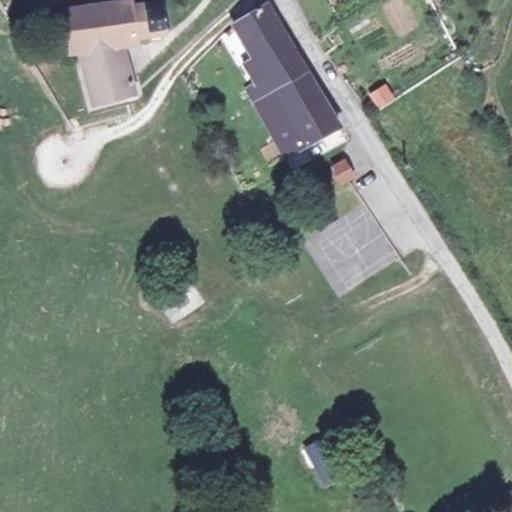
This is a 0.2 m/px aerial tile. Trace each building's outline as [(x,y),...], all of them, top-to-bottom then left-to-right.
[(148,3),(147,0),(105,0),(63,6),(69,56),(79,54),(128,47),(152,43),(151,36),(171,33),(165,1),(148,3)] [(259,0),(258,0),(229,25),(248,54),(261,75),(252,81),(242,88),(284,157),(335,125),(259,0)] [(326,34),(312,43),(318,54),(333,44),(326,34)] [(79,54),(94,105),(116,99),(140,93),(128,47),(79,54)] [(239,60),(252,81),(261,75),(248,54),(239,60)] [(377,110),(395,98),(384,82),(366,93),(377,110)] [(326,167),(335,180),(345,173),(336,160),(326,167)]
